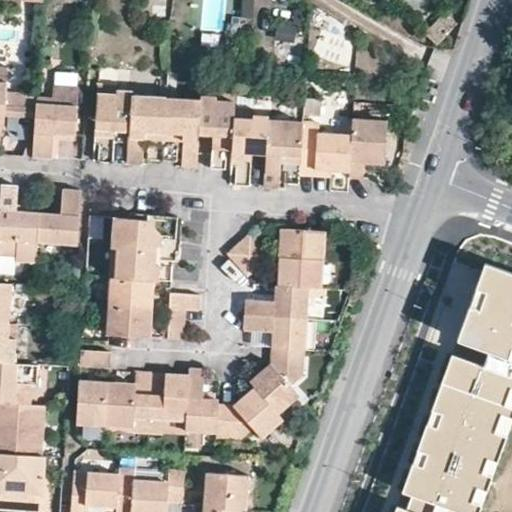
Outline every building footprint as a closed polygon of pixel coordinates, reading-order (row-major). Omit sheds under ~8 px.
[(293,26),(277,25),(276,40),(307,43),(310,12),(295,10),(293,26)] [(9,66),(0,65),(0,80),(9,81),(9,66)] [(0,124),(6,125),(6,115),(7,103),(8,88),(9,81),(0,80),(0,124)] [(78,103),(79,81),(51,80),(50,101),(78,103)] [(40,90),(8,88),(7,103),(7,113),(38,116),(38,113),(22,111),(23,91),(40,92),(40,90)] [(116,95),(97,93),(93,156),(114,157),(114,152),(115,131),(129,132),(132,96),(132,91),(116,90),(116,95)] [(40,92),(23,91),(22,111),(38,113),(39,101),(40,92)] [(214,136),(212,158),(212,163),(231,164),(234,117),(235,100),(218,100),(218,96),(201,95),(201,99),(199,135),(214,136)] [(129,132),(128,153),(128,163),(148,164),(149,159),(162,160),(165,97),(132,96),(129,132)] [(165,97),(162,160),(177,161),(176,165),(196,167),(197,157),(199,135),(201,99),(165,97)] [(38,116),(35,157),(54,158),(55,134),(77,136),(78,103),(50,101),(39,101),(38,113),(38,116)] [(409,124),(415,127),(422,127),(429,108),(416,103),(409,124)] [(234,117),(231,164),(230,184),(250,186),(251,176),(252,155),(267,155),(269,119),(269,115),(252,114),(252,119),(234,117)] [(267,155),(266,177),(265,186),(285,187),(286,182),(299,183),(300,172),(303,121),(269,119),(267,155)] [(352,135),(350,176),(364,177),(365,163),(385,164),(388,122),(353,120),(352,135)] [(318,122),(303,121),(300,172),(330,175),(331,169),(350,171),(352,135),(318,133),(318,122)] [(40,244),(42,213),(18,211),(20,186),(2,185),(0,224),(0,248),(17,251),(17,262),(39,263),(40,244)] [(81,189),(64,189),(63,214),(42,213),(40,244),(78,246),(81,189)] [(130,218),(114,217),(112,247),(116,248),(115,278),(154,280),(159,280),(160,260),(180,260),(182,221),(177,220),(178,215),(130,212),(130,218)] [(324,258),(326,230),(280,228),(279,256),(324,258)] [(271,256),(251,233),(240,242),(260,265),(271,256)] [(260,265),(240,242),(228,253),(249,276),(260,265)] [(17,251),(0,248),(0,274),(16,276),(17,262),(17,251)] [(322,288),(324,258),(279,256),(277,285),(309,287),(317,287),(322,288)] [(16,276),(38,277),(39,263),(17,262),(16,276)] [(511,358),(511,272),(486,262),(458,339),(491,351),(511,358)] [(115,278),(110,277),(109,305),(153,308),(154,280),(115,278)] [(0,322),(11,323),(13,284),(0,282),(0,322)] [(273,300),(254,300),(247,299),(246,314),(307,317),(308,307),(309,287),(277,285),(275,285),(273,300)] [(317,287),(309,287),(308,307),(316,307),(317,287)] [(169,307),(185,309),(200,309),(201,294),(170,292),(169,307)] [(153,308),(109,305),(107,334),(151,337),(153,308)] [(169,309),(168,338),(183,339),(185,309),(169,307),(169,309)] [(307,317),(246,314),(244,329),(252,330),(271,331),(271,347),(273,347),(306,349),(307,317)] [(11,323),(0,322),(0,363),(16,364),(18,324),(11,323)] [(252,330),(244,329),(244,342),(244,345),(247,346),(251,346),(252,330)] [(271,331),(252,330),(251,346),(271,347),(271,331)] [(272,362),(250,381),(254,386),(284,420),(294,411),(296,413),(307,403),(292,386),(304,374),(306,349),(273,347),(272,362)] [(111,351),(82,350),(81,366),(109,367),(110,368),(111,351)] [(486,365),(511,375),(511,374),(511,358),(491,351),(486,365)] [(486,365),(453,353),(402,492),(435,504),(454,511),(457,511),(480,511),(511,424),(511,374),(511,375),(486,365)] [(0,403),(17,404),(18,383),(35,383),(38,384),(40,366),(16,364),(0,363),(0,403)] [(217,433),(220,404),(220,399),(204,399),(205,370),(190,369),(189,375),(186,421),(185,431),(205,432),(217,433)] [(152,373),(137,372),(136,384),(124,383),(108,383),(105,426),(132,428),(132,433),(148,433),(151,393),(152,373)] [(166,374),(152,373),(151,393),(164,395),(166,374)] [(151,393),(148,433),(161,434),(163,420),(186,421),(189,375),(166,374),(164,395),(151,393)] [(108,383),(80,381),(77,424),(105,426),(108,383)] [(34,405),(35,383),(18,383),(17,404),(34,405)] [(254,386),(234,405),(220,404),(217,433),(217,439),(241,441),(254,429),(270,447),(291,428),(284,420),(254,386)] [(0,453),(45,457),(48,406),(34,405),(17,404),(0,403),(0,453)] [(186,421),(163,420),(161,434),(185,436),(185,431),(186,421)] [(205,432),(185,431),(185,436),(185,442),(204,443),(205,432)] [(0,490),(52,494),(54,463),(48,462),(49,457),(45,457),(0,453),(0,490)] [(119,468),(119,475),(117,508),(117,511),(166,511),(167,502),(168,484),(135,481),(135,469),(119,468)] [(169,469),(168,484),(167,502),(183,502),(185,471),(169,469)] [(119,475),(74,472),(71,511),(86,511),(87,506),(117,508),(119,475)] [(241,509),(247,510),(249,477),(207,474),(205,507),(241,509)] [(0,509),(42,511),(50,511),(52,494),(0,490),(0,509)]
